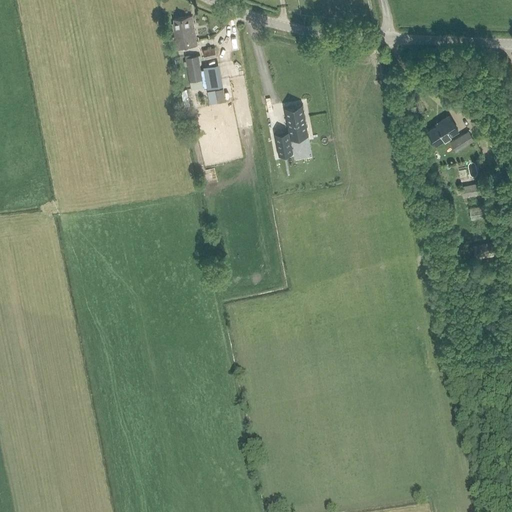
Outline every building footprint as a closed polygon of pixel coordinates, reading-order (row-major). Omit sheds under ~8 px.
[(177,49),(197,46),(194,28),(193,29),(192,16),(173,19),(174,23),(172,23),(177,49)] [(204,60),(216,57),(214,48),(202,51),(204,60)] [(185,57),(189,81),(202,79),(198,55),(185,57)] [(216,101),(224,100),(222,87),(214,89),(216,101)] [(289,132),(274,134),(278,157),(293,154),(290,136),(304,133),(304,134),(307,133),(308,137),(309,136),(308,133),(309,133),(308,127),(307,127),(303,105),(285,108),(284,108),(289,132)] [(429,129),(438,143),(458,130),(449,115),(441,120),(442,122),(429,129)] [(468,131),(449,142),(456,152),(474,141),(468,131)] [(460,186),(463,198),(483,194),(481,182),(460,186)] [(492,242),(473,245),(475,259),(495,255),(492,242)]
